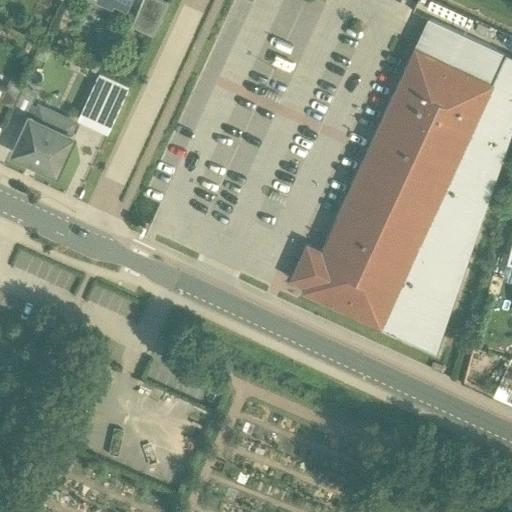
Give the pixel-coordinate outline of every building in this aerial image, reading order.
[(163,0),(143,0),(132,25),(154,35),(169,2),(163,0)] [(447,25),(430,17),(408,60),(333,221),(334,222),(321,248),(307,242),(299,259),(290,278),(305,284),(302,291),(304,292),(304,291),(321,300),(323,301),(323,300),(340,308),(340,309),(342,310),(342,309),(359,317),(359,318),(361,318),(378,326),(380,327),(398,335),(397,335),(399,336),(399,335),(417,343),(416,344),(418,345),(418,344),(436,353),(511,130),(511,54),(506,52),(447,24),(447,25)] [(489,27),(479,22),(475,30),(485,35),(489,27)] [(23,85),(12,112),(25,118),(37,91),(23,85)] [(111,90),(99,117),(112,123),(124,96),(111,90)] [(29,114),(13,151),(58,171),(74,134),(29,114)]
